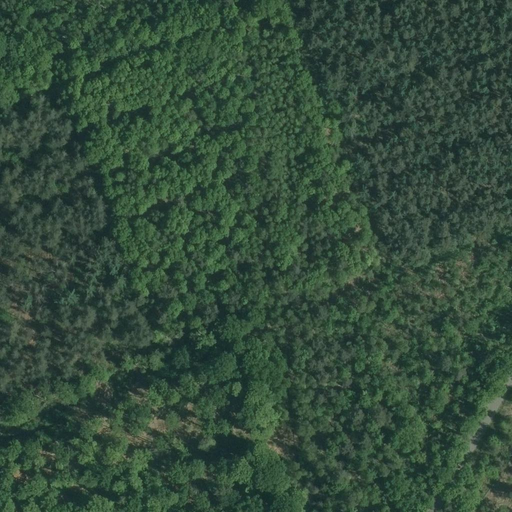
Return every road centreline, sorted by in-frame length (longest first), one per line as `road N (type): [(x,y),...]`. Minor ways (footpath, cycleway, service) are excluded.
road 1 (track): [(286,0),(0,109)]
road 2 (unclassified): [(429,511),(511,371)]
